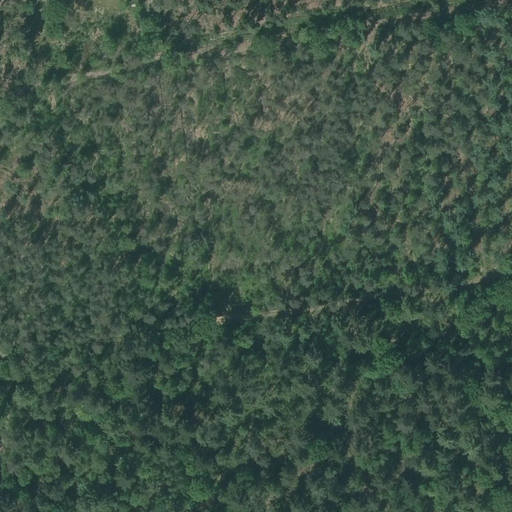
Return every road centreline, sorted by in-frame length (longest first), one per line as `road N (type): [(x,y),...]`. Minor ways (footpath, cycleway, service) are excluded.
road 1 (track): [(0,354),(511,274)]
road 2 (track): [(160,60),(504,0)]
road 3 (track): [(0,93),(160,60)]
